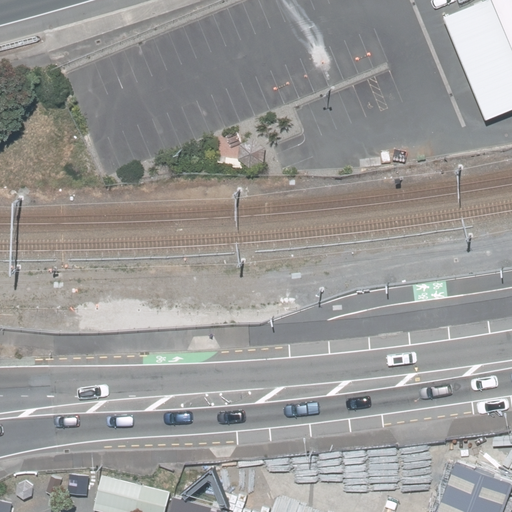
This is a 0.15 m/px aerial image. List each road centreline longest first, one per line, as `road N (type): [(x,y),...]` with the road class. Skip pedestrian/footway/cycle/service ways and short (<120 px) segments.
road 1 (secondary): [(368,385),(244,413),(0,435)]
road 2 (secondary): [(44,393),(255,374),(368,385)]
road 3 (secondary): [(511,363),(368,385)]
